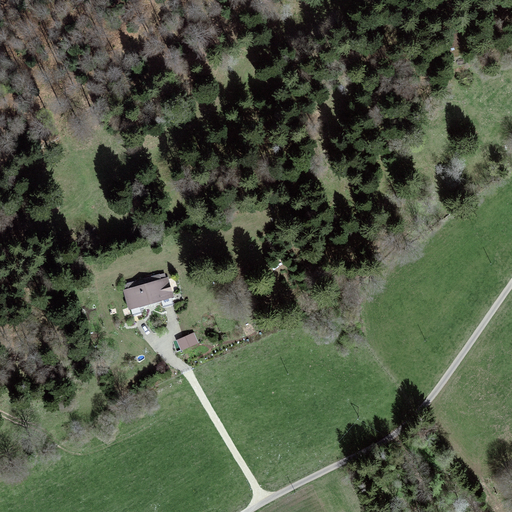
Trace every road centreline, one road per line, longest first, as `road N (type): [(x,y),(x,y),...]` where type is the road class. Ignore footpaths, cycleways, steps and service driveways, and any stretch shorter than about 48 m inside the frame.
road 1 (unclassified): [(250,511),(415,419),(511,285)]
road 2 (track): [(263,504),(167,338)]
